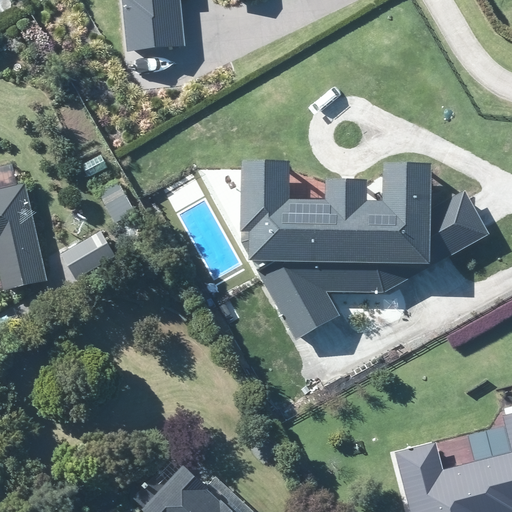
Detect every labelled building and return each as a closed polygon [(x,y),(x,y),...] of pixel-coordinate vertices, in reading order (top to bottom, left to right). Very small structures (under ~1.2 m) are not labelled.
[(115,0),(122,60),(184,53),(179,2),(187,1),(186,0),(227,0),(227,1),(236,0),(115,0)] [(253,274),(291,344),(337,319),(323,293),(380,298),(486,237),(461,193),(427,213),(428,169),(373,168),(372,206),(357,206),(358,187),(319,186),(319,207),(286,206),(287,164),(232,163),(231,238),(239,238),(239,267),(264,268),(253,274)] [(0,292),(1,299),(51,289),(36,213),(33,214),(28,188),(0,193),(0,292)] [(511,511),(511,414),(497,418),(507,456),(440,473),(432,443),(393,453),(408,511),(511,511)] [(249,511),(197,463),(151,511),(249,511)]
